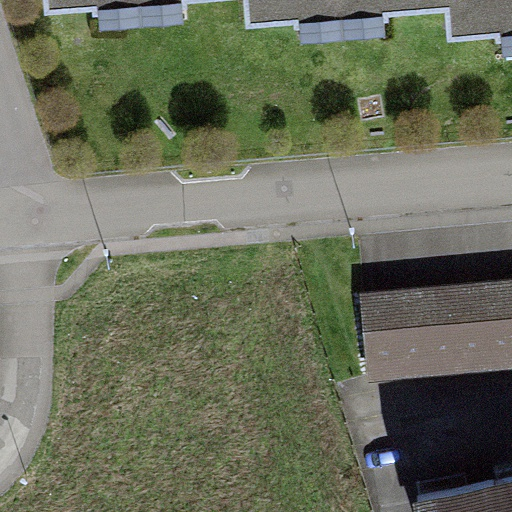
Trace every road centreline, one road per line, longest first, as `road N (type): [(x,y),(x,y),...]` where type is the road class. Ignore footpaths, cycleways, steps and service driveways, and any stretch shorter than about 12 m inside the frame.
road 1 (residential): [(511,174),(21,221)]
road 2 (residential): [(0,460),(12,448),(24,370),(21,221)]
